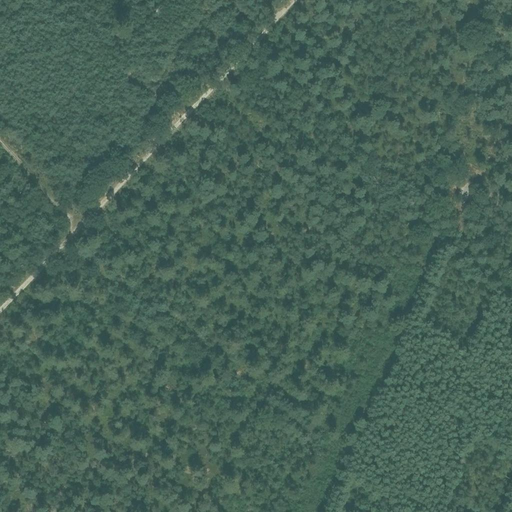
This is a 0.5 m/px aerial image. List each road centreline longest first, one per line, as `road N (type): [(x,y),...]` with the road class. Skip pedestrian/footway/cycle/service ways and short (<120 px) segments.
road 1 (track): [(77,227),(294,0)]
road 2 (track): [(0,308),(77,227),(0,140)]
